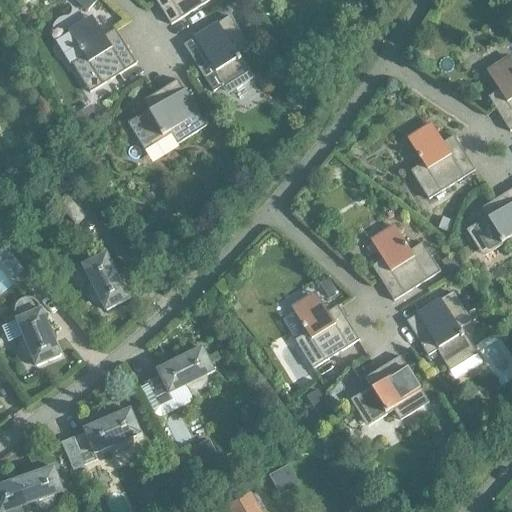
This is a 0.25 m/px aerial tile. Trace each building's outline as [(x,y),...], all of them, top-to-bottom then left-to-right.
[(154,0),(157,4),(171,26),(212,0),(154,0)] [(364,0),(347,0),(353,8),(365,1),(364,0)] [(257,12),(244,20),(255,38),(268,30),(257,12)] [(230,17),(184,46),(212,92),(223,85),(228,93),(252,78),(237,54),(248,46),(230,17)] [(90,94),(137,65),(115,30),(105,37),(93,18),(69,33),(74,42),(61,51),(70,66),(72,65),(90,94)] [(489,98),(496,110),(498,109),(511,131),(509,132),(510,133),(511,131),(511,59),(511,58),(487,73),(499,92),(489,98)] [(6,62),(0,64),(0,83),(5,95),(19,88),(6,62)] [(206,127),(177,81),(143,102),(149,113),(130,125),(145,149),(153,144),(162,159),(179,148),(177,145),(206,127)] [(25,93),(12,98),(17,110),(30,104),(25,93)] [(92,108),(82,115),(88,125),(98,118),(92,108)] [(445,191),(476,172),(475,171),(473,172),(460,151),(462,149),(454,137),(443,144),(432,125),(408,140),(419,157),(418,157),(420,161),(421,160),(423,164),(411,172),(429,201),(438,195),(441,200),(448,195),(445,191)] [(63,177),(56,184),(64,192),(71,185),(63,177)] [(511,193),(495,204),(494,202),(482,210),(488,220),(469,232),(484,256),(501,245),(502,245),(505,243),(509,240),(511,245),(511,193)] [(67,196),(58,206),(75,224),(85,215),(67,196)] [(443,216),(438,227),(448,231),(453,220),(443,216)] [(373,268),(380,280),(382,279),(395,300),(394,301),(394,302),(441,273),(423,244),(410,252),(408,248),(406,244),(406,245),(395,227),(371,242),(383,261),(373,268)] [(0,253),(0,262),(12,277),(22,268),(6,248),(0,253)] [(452,253),(441,259),(448,270),(458,263),(452,253)] [(119,278),(117,275),(106,254),(83,266),(92,284),(91,285),(89,286),(88,288),(88,290),(87,291),(87,293),(88,295),(88,297),(89,299),(91,301),(92,301),(94,303),(96,303),(97,303),(99,303),(102,303),(107,312),(130,300),(122,284),(119,286),(116,280),(119,278)] [(328,277),(320,283),(330,298),(338,292),(328,277)] [(313,370),(360,341),(359,340),(357,341),(344,320),(346,319),(338,307),(327,313),(316,294),(292,309),(303,326),(302,327),(304,330),(305,330),(307,334),(295,341),(313,370)] [(417,316),(407,323),(408,324),(409,323),(423,344),(421,345),(429,357),(439,351),(451,370),(475,355),(464,337),(462,334),(459,330),(471,322),(453,294),(441,301),(417,316)] [(467,296),(459,301),(466,313),(475,308),(467,296)] [(16,316),(17,320),(2,326),(8,340),(23,334),(25,338),(23,340),(21,341),(21,343),(20,344),(19,345),(19,347),(19,348),(19,349),(20,350),(20,351),(20,352),(21,353),(22,354),(23,356),(25,357),(27,358),(30,358),(32,358),(33,358),(37,368),(61,358),(54,341),(52,342),(49,336),(52,335),(40,307),(39,306),(38,304),(36,302),(34,301),(32,300),(29,299),(27,299),(25,299),(23,300),(21,301),(19,303),(18,304),(17,305),(16,306),(15,308),(15,310),(15,312),(15,315),(16,316)] [(511,368),(494,339),(473,351),(498,394),(511,385),(511,368)] [(204,349),(191,355),(188,357),(189,359),(183,362),(182,360),(157,372),(159,377),(147,382),(159,405),(172,399),(170,395),(187,386),(187,387),(189,389),(191,390),(193,391),(195,391),(198,391),(199,391),(201,389),(203,388),(204,387),(205,386),(206,384),(206,382),(206,381),(206,379),(206,378),(206,377),(215,372),(204,349)] [(407,368),(400,357),(399,358),(400,360),(379,373),(378,371),(366,379),(372,389),(353,401),(368,425),(385,414),(386,415),(389,413),(389,412),(393,410),(401,422),(429,404),(422,392),(422,391),(407,368)] [(280,365),(296,390),(308,383),(292,358),(280,365)] [(318,389),(306,395),(312,406),(323,399),(318,389)] [(86,435),(63,445),(73,469),(97,459),(95,454),(113,447),(113,448),(114,448),(114,449),(115,450),(116,450),(116,451),(117,451),(118,451),(118,452),(119,452),(120,452),(121,452),(122,452),(123,452),(124,452),(125,452),(126,452),(126,451),(127,451),(128,451),(128,450),(129,450),(129,449),(130,449),(130,448),(131,448),(131,447),(132,446),(132,445),(133,444),(133,443),(133,442),(133,441),(133,440),(133,439),(132,439),(142,435),(132,411),(116,417),(117,420),(111,423),(109,420),(84,431),(86,435)] [(211,438),(186,451),(194,468),(219,456),(211,438)] [(0,511),(22,511),(21,508),(34,503),(35,504),(35,505),(36,505),(36,506),(37,506),(37,507),(38,507),(38,508),(39,508),(40,508),(40,509),(41,509),(42,509),(43,509),(44,509),(45,509),(46,509),(47,509),(48,508),(49,508),(50,507),(51,507),(51,506),(52,506),(52,505),(53,505),(53,504),(54,503),(54,502),(54,501),(54,500),(55,499),(55,498),(55,497),(54,497),(54,496),(64,493),(56,468),(39,474),(40,477),(34,479),(33,476),(0,487),(0,511)] [(256,511),(249,501),(230,511),(256,511)]
